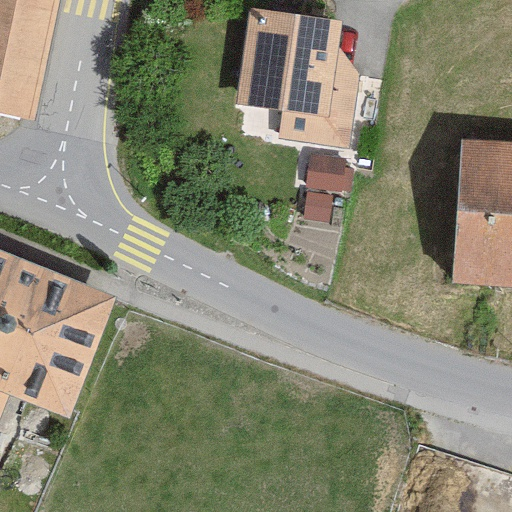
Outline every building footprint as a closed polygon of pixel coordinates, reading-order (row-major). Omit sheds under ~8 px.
[(51,0),(0,0),(0,104),(30,111),(51,0)] [(338,21),(249,9),(237,95),(288,102),(283,135),(351,144),(361,68),(335,42),(338,21)] [(511,163),(460,161),(454,277),(511,279),(511,163)] [(112,291),(0,249),(0,402),(6,387),(68,410),(112,291)] [(35,455),(0,439),(0,503),(12,509),(35,455)]
